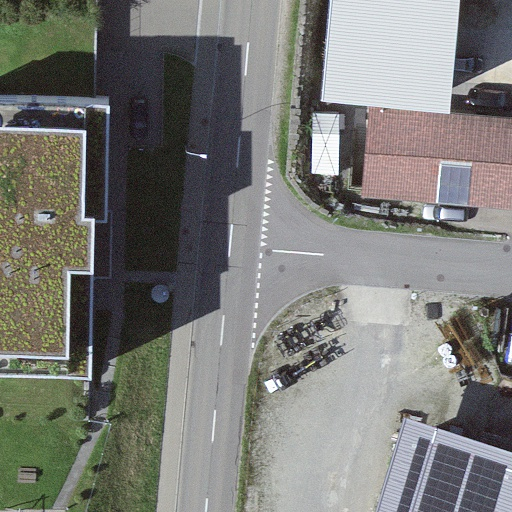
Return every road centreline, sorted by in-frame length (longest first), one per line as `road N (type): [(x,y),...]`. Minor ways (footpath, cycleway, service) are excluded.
road 1 (residential): [(231,246),(511,273)]
road 2 (secondary): [(231,246),(207,511)]
road 3 (secondary): [(253,0),(231,246)]
